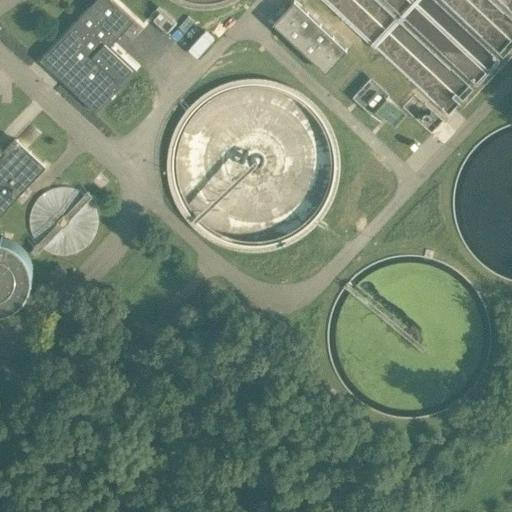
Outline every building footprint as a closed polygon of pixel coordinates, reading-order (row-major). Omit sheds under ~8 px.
[(98,0),(43,59),(96,108),(133,68),(107,44),(132,18),(112,0),(98,0)] [(293,0),(273,22),(326,71),(347,49),(294,0),(293,0)] [(386,95),(368,78),(355,91),(356,92),(374,109),(383,117),(394,127),(406,114),(386,96),(386,95)] [(0,209),(43,164),(17,139),(5,152),(0,147),(0,209)] [(98,210),(93,200),(84,191),(73,187),(62,186),(51,188),(41,194),(34,203),(30,214),(30,225),(33,236),(40,245),(49,252),(60,255),(72,255),(83,251),(91,243),(97,233),(100,221),(98,210)] [(28,270),(23,259),(15,251),(5,245),(0,244),(0,312),(10,309),(20,302),(26,293),(29,281),(28,270)]
